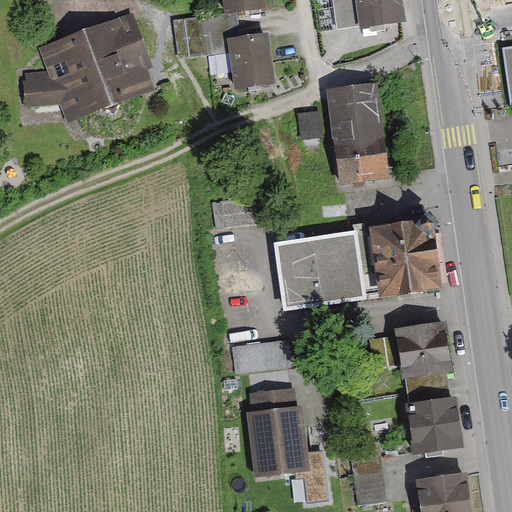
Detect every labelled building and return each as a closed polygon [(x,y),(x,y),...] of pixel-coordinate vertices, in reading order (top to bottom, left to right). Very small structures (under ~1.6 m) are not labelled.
[(263,0),(225,0),(228,17),(176,23),(181,61),(231,55),(236,99),(277,93),(270,38),(240,41),(238,23),(266,19),(263,0)] [(334,0),(339,32),(360,29),(356,0),(334,0)] [(403,0),(356,0),(360,29),(361,35),(408,29),(403,0)] [(26,75),(27,84),(24,84),(26,110),(62,108),(68,124),(156,92),(147,70),(152,68),(133,17),(41,51),(49,74),(26,75)] [(511,50),(503,51),(511,110),(511,109),(511,50)] [(379,88),(327,95),(339,191),(391,184),(379,88)] [(318,114),(299,117),(302,140),(321,138),(318,114)] [(259,215),(256,188),(218,192),(221,219),(259,215)] [(347,205),(322,207),(323,220),(348,219),(347,205)] [(423,228),(370,235),(371,237),(379,299),(380,305),(443,296),(435,239),(443,230),(430,219),(423,228)] [(371,237),(359,239),(359,238),(275,249),(284,315),(368,304),(367,300),(379,299),(371,237)] [(446,379),(454,378),(447,327),(396,334),(397,339),(401,367),(403,385),(407,384),(446,379)] [(401,367),(397,339),(371,342),(375,371),(401,367)] [(292,342),(223,351),(227,382),(296,373),(292,342)] [(408,397),(448,391),(446,379),(407,384),(408,397)] [(408,397),(410,411),(415,410),(450,405),(448,391),(408,397)] [(257,481),(296,477),(297,482),(305,481),(308,505),(329,503),(326,479),(323,454),(309,456),(304,411),(297,412),(295,392),(247,398),(257,481)] [(422,459),(464,453),(458,404),(450,405),(415,410),(422,459)] [(414,460),(422,459),(415,410),(410,411),(407,411),(414,460)] [(379,445),(350,449),(358,507),(387,502),(379,445)] [(472,511),(468,480),(418,487),(419,496),(421,511),(472,511)] [(421,511),(419,496),(411,497),(413,511),(421,511)]
